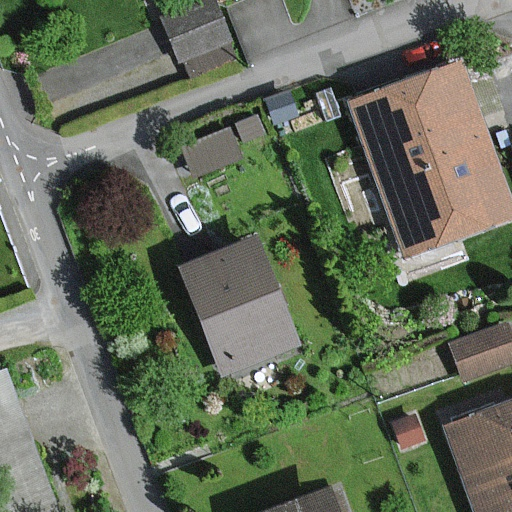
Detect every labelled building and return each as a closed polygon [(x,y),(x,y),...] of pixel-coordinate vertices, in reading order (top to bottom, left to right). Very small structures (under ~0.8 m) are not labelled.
[(184,59),(232,35),(214,0),(185,0),(161,12),(184,59)] [(407,258),(511,219),(511,207),(492,153),(460,67),(351,107),(407,258)] [(294,352),(249,244),(224,255),(180,273),(224,381),(294,352)] [(455,370),(511,354),(511,330),(507,313),(444,330),(455,370)] [(6,373),(0,374),(0,511),(20,511),(51,502),(6,373)] [(466,511),(511,511),(511,403),(439,426),(466,511)] [(342,511),(336,497),(295,511),(342,511)]
